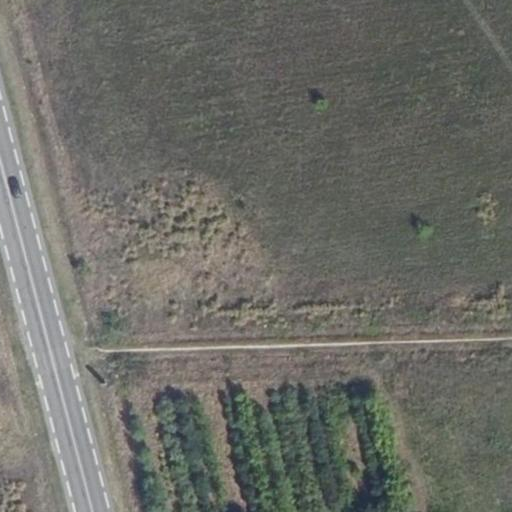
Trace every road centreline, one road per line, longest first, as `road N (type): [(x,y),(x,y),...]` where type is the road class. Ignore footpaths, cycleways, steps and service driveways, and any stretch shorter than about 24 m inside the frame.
road 1 (track): [(511,341),(0,351)]
road 2 (tertiary): [(0,160),(91,511)]
